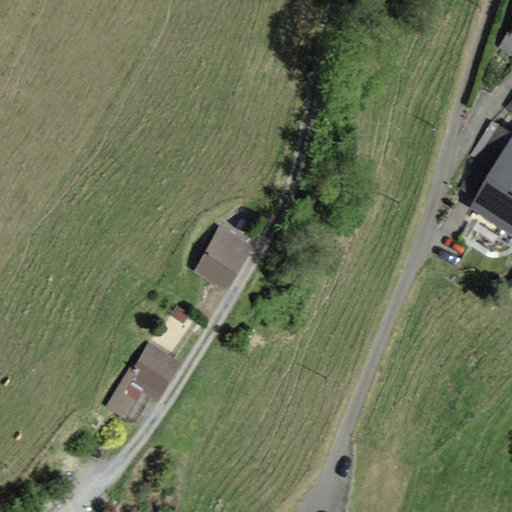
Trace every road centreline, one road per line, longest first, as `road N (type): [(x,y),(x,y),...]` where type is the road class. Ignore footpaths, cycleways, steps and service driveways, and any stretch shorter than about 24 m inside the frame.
road 1 (track): [(82,506),(169,399),(268,235),(298,164),(335,0)]
road 2 (unclassified): [(306,511),(336,459),(422,239),(492,0)]
